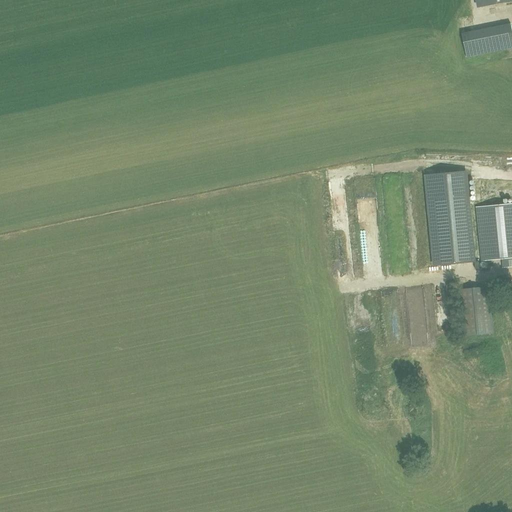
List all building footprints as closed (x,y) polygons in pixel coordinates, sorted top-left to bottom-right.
[(489,45),(511,45),(511,14),(493,14),(493,20),(489,20),(489,45)] [(495,156),(478,157),(479,175),(496,174),(495,156)] [(479,261),(476,262),(467,171),(424,175),(433,266),(475,262),(475,269),(479,269),(479,261)] [(511,266),(511,203),(476,207),(482,261),(502,259),(503,268),(511,266)] [(464,336),(493,333),(489,287),(459,290),(464,336)]
